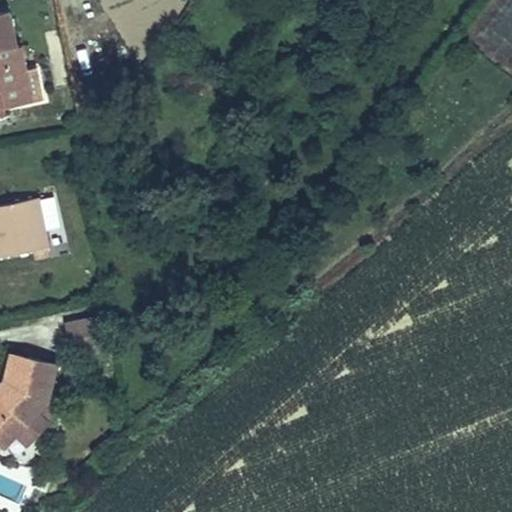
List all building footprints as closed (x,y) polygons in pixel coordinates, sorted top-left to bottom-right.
[(0,98),(5,97),(7,107),(34,102),(25,61),(22,61),(11,12),(0,13),(0,98)] [(41,197),(0,205),(0,255),(50,245),(41,197)] [(110,346),(105,317),(76,323),(81,351),(110,346)] [(81,351),(76,323),(68,324),(73,353),(81,351)] [(11,381),(0,393),(0,438),(6,443),(39,407),(49,396),(52,356),(5,351),(3,377),(7,377),(11,381)] [(0,393),(11,381),(7,377),(0,384),(0,393)] [(50,417),(39,407),(6,443),(16,453),(50,417)]
